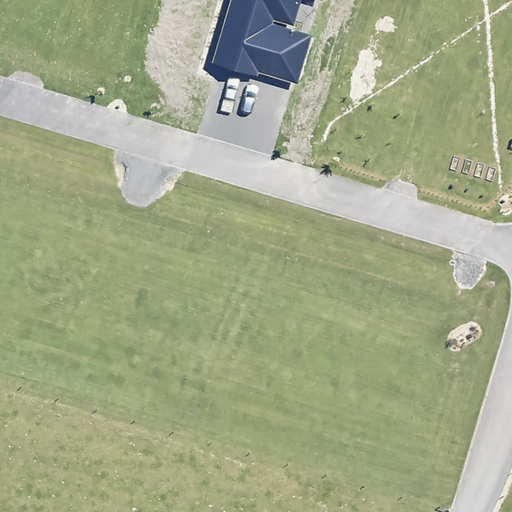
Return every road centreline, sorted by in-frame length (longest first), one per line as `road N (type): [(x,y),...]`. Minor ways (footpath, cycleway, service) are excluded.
road 1 (residential): [(511,246),(0,95)]
road 2 (residential): [(511,385),(470,511)]
